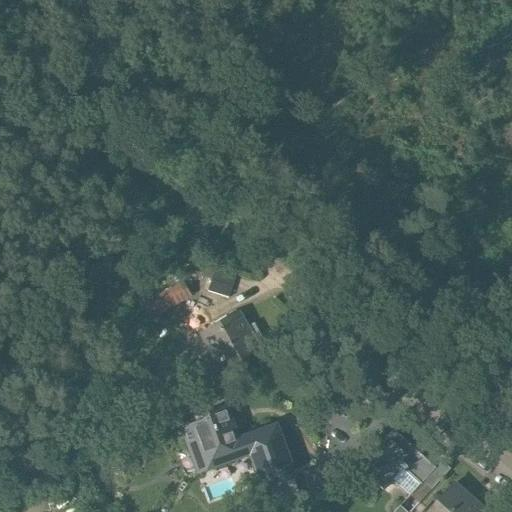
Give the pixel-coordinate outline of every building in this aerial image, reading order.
[(235,277),(191,264),(188,275),(212,282),(209,293),(229,299),(235,277)] [(190,298),(182,284),(145,305),(153,319),(190,298)] [(260,354),(239,315),(200,336),(221,375),(260,354)] [(209,421),(182,431),(198,476),(249,457),(262,492),(296,479),(277,426),(238,440),(227,409),(207,416),(209,421)] [(353,466),(383,493),(394,481),(420,505),(446,476),(414,447),(411,450),(387,428),(353,466)] [(484,511),(455,485),(430,511),(484,511)]
